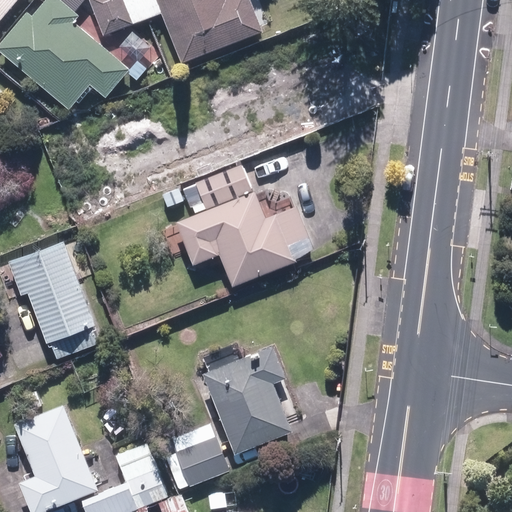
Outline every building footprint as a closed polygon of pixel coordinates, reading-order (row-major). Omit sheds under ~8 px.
[(0,0),(0,23),(19,0),(0,0)] [(65,0),(41,0),(1,47),(71,108),(122,49),(65,0)] [(93,0),(107,35),(165,13),(185,63),(265,32),(252,0),(93,0)] [(320,33),(189,87),(208,142),(230,133),(234,143),(294,118),(286,101),(339,79),(320,33)] [(180,131),(102,163),(117,201),(196,170),(180,131)] [(101,181),(89,148),(63,159),(76,191),(101,181)] [(198,263),(225,253),(236,283),(300,259),(293,241),(313,234),(302,204),(270,216),(260,191),(182,220),(198,263)] [(69,239),(13,259),(25,293),(32,291),(57,359),(106,342),(69,239)] [(277,343),(206,371),(239,452),(296,429),(277,383),(291,378),(277,343)] [(68,401),(19,419),(39,473),(24,479),(36,511),(101,488),(68,401)] [(213,422),(175,436),(193,485),(231,471),(213,422)] [(129,481),(86,498),(91,511),(129,511),(142,507),(172,495),(150,441),(118,453),(129,481)] [(192,511),(185,495),(162,505),(164,511),(192,511)]
